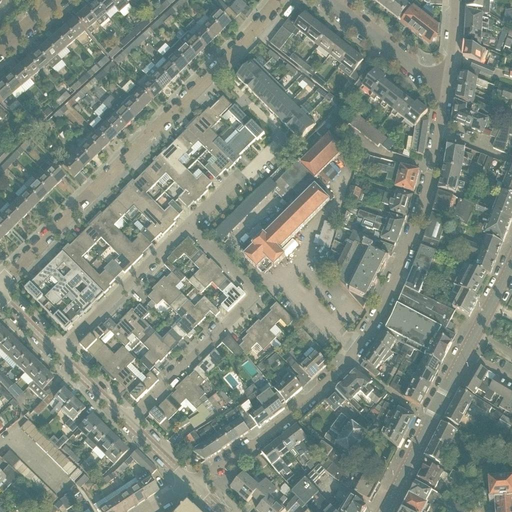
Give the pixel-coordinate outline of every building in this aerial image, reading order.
[(94,2),(93,2),(105,15),(114,8),(107,0),(96,0),(94,2)] [(107,0),(114,8),(118,12),(127,4),(123,0),(107,0)] [(180,0),(176,4),(180,8),(185,3),(186,3),(183,0),(180,0)] [(218,0),(219,0),(215,4),(220,9),(225,5),(219,0),(218,0)] [(234,0),(232,4),(227,8),(236,17),(241,13),(245,7),(237,0),(236,0),(234,0)] [(397,0),(380,0),(377,3),(388,12),(397,0)] [(397,0),(388,12),(398,20),(411,4),(413,1),(411,0),(397,0)] [(474,9),(474,12),(482,15),(482,14),(489,14),(489,2),(492,2),(492,0),(466,0),(466,8),(474,9)] [(166,1),(160,6),(164,11),(170,6),(166,1)] [(84,10),(96,23),(99,27),(108,19),(105,15),(93,2),(94,3),(85,10),(84,10)] [(180,8),(176,4),(171,9),(175,13),(180,8)] [(411,4),(398,20),(430,45),(433,41),(436,41),(436,37),(440,37),(441,25),(437,25),(411,4)] [(160,6),(152,14),(156,19),(164,11),(160,6)] [(229,24),(218,12),(212,7),(204,15),(209,21),(221,32),(228,24),(229,24)] [(236,17),(227,8),(223,13),(232,22),(236,17)] [(296,30),(292,35),(295,38),(299,33),(306,39),(317,25),(297,9),(287,22),(296,30)] [(96,23),(84,10),(84,11),(76,18),(75,18),(90,35),(93,32),(90,28),(96,23)] [(466,10),(465,20),(492,27),(493,27),(493,22),(482,19),(482,15),(474,12),(466,10)] [(163,15),(158,20),(162,24),(167,20),(163,15)] [(148,17),(143,22),(146,26),(147,27),(152,22),(152,21),(148,17)] [(64,28),(63,28),(75,41),(84,33),(73,20),(72,20),(73,21),(64,28)] [(153,25),(152,25),(156,30),(157,29),(162,24),(158,20),(153,25)] [(465,20),(465,30),(481,34),(481,29),(492,32),(492,27),(465,20)] [(209,21),(201,29),(213,40),(220,32),(221,33),(221,32),(209,21)] [(143,22),(137,27),(141,31),(141,32),(147,27),(146,26),(143,22)] [(287,22),(282,28),(292,35),(296,30),(287,22)] [(197,24),(188,33),(193,37),(204,49),(205,48),(204,48),(212,40),(213,41),(213,40),(201,29),(197,24)] [(317,48),(329,34),(317,25),(306,39),(317,48),(315,50),(317,48)] [(55,36),(54,36),(65,49),(75,41),(63,28),(64,29),(55,36)] [(282,28),(278,33),(288,40),(292,35),(282,28)] [(465,30),(464,42),(474,45),(480,47),(481,44),(489,47),(490,41),(491,41),(494,42),(494,39),(492,38),(492,36),(481,34),(465,30)] [(146,31),(141,36),(144,40),(145,40),(150,35),(146,31)] [(502,32),(498,42),(503,43),(506,34),(502,32)] [(278,33),(274,38),(283,46),(288,40),(278,33)] [(130,34),(125,39),(128,43),(134,38),(130,34)] [(328,57),(329,57),(340,43),(329,34),(317,48),(328,57),(326,59),(327,59),(328,57)] [(46,43),(57,56),(65,49),(54,36),(55,37),(46,44),(46,43)] [(141,36),(134,42),(138,46),(145,40),(144,40),(141,36)] [(193,37),(184,45),(196,57),(195,56),(203,49),(204,49),(193,37)] [(274,38),(270,43),(279,51),(283,46),(274,38)] [(125,39),(120,43),(123,48),(128,43),(125,39)] [(171,49),(176,54),(187,66),(187,65),(195,57),(195,58),(196,57),(184,45),(179,41),(171,49)] [(37,51),(48,64),(52,69),(61,62),(57,56),(46,43),(45,44),(46,44),(37,52),(37,51)] [(340,43),(329,57),(339,65),(340,66),(351,52),(340,43)] [(465,44),(463,57),(484,65),(489,53),(465,44)] [(120,51),(116,47),(107,55),(111,59),(120,51)] [(129,47),(123,52),(127,57),(133,51),(129,47)] [(171,49),(162,58),(167,62),(179,74),(178,74),(186,65),(187,66),(176,54),(171,49)] [(28,59),(27,59),(38,72),(48,64),(37,51),(36,51),(37,52),(28,59)] [(127,57),(123,52),(113,61),(117,66),(127,57)] [(340,66),(338,69),(349,77),(355,82),(361,76),(367,68),(362,64),(364,62),(351,52),(340,66)] [(104,57),(95,65),(100,69),(108,61),(104,57)] [(19,67),(18,67),(29,80),(38,72),(27,59),(28,60),(19,67)] [(297,59),(294,63),(301,69),(304,65),(297,59)] [(245,70),(237,78),(245,86),(262,68),(254,60),(249,65),(248,64),(244,68),(245,70)] [(167,62),(158,71),(170,83),(170,82),(178,74),(179,74),(167,62)] [(473,62),(470,68),(490,76),(492,70),(473,62)] [(111,63),(103,71),(107,75),(115,68),(111,63)] [(95,65),(87,73),(91,77),(100,69),(95,65)] [(154,66),(145,75),(150,79),(162,91),(161,90),(169,82),(170,83),(158,71),(154,66)] [(10,75),(9,75),(20,87),(29,80),(18,67),(19,68),(10,75)] [(262,68),(245,86),(253,94),(270,76),(262,68)] [(309,68),(306,72),(313,78),(316,74),(309,68)] [(362,87),(372,95),(373,95),(386,79),(375,70),(371,76),(366,73),(353,89),(358,93),(362,87)] [(460,73),(458,86),(475,94),(476,91),(477,87),(480,88),(487,91),(488,84),(469,77),(460,73)] [(100,74),(94,79),(98,83),(104,78),(100,74)] [(0,83),(11,95),(20,87),(9,75),(10,76),(1,83),(0,83)] [(150,79),(145,75),(137,83),(153,100),(153,99),(161,91),(162,91),(150,79)] [(84,76),(78,81),(82,85),(87,80),(84,76)] [(270,76),(253,94),(261,102),(278,84),(270,76)] [(94,79),(88,84),(92,89),(98,83),(94,79)] [(377,99),(383,104),(383,103),(396,87),(386,79),(373,95),(372,95),(370,99),(374,102),(377,99)] [(320,80),(317,84),(322,88),(326,84),(320,80)] [(78,81),(69,89),(73,93),(82,85),(78,81)] [(0,101),(2,103),(7,108),(16,101),(11,95),(0,83),(0,82),(0,83),(0,101)] [(278,84),(261,102),(269,110),(284,94),(286,92),(278,84)] [(135,86),(127,95),(142,111),(143,111),(142,110),(150,102),(150,103),(151,102),(135,86)] [(458,86),(456,99),(465,103),(473,107),(479,110),(483,112),(488,114),(489,108),(474,101),(475,94),(458,86)] [(85,87),(76,95),(80,99),(89,91),(85,87)] [(387,107),(393,112),(393,111),(394,112),(407,95),(396,87),(383,103),(383,104),(380,107),(385,110),(387,107)] [(499,88),(496,96),(497,96),(511,101),(511,92),(501,89),(499,88)] [(65,93),(60,97),(64,102),(69,97),(65,93)] [(116,102),(118,104),(134,119),(133,119),(141,111),(142,111),(127,95),(125,93),(116,102)] [(284,94),(269,110),(276,117),(291,103),(292,102),(284,94)] [(80,99),(76,95),(70,101),(74,105),(80,99)] [(398,116),(403,120),(404,120),(417,103),(407,95),(394,112),(393,111),(393,112),(391,115),(395,119),(398,116)] [(64,102),(60,97),(54,102),(59,107),(64,102)] [(87,97),(82,101),(87,107),(92,102),(87,97)] [(223,97),(219,101),(227,110),(232,105),(223,97)] [(116,101),(107,110),(108,110),(110,112),(113,116),(125,128),(125,127),(133,119),(133,120),(134,119),(118,104),(116,102),(116,101)] [(219,101),(215,105),(223,114),(227,110),(219,101)] [(291,103),(276,117),(284,125),(298,110),(291,103)] [(404,120),(403,120),(414,129),(410,154),(422,156),(428,122),(423,118),(428,112),(417,103),(404,120)] [(452,122),(465,127),(471,113),(466,111),(467,108),(455,103),(452,122)] [(210,110),(212,111),(219,118),(223,114),(215,105),(210,110)] [(64,106),(58,111),(62,116),(68,111),(64,106)] [(235,106),(228,112),(242,126),(235,132),(239,136),(249,146),(256,140),(257,142),(264,135),(252,122),(252,123),(235,106)] [(298,110),(284,125),(292,133),(308,117),(310,115),(308,114),(301,107),(298,110)] [(471,113),(465,127),(482,134),(488,120),(477,115),(479,110),(473,107),(471,113)] [(47,109),(42,113),(46,118),(51,113),(47,109)] [(107,110),(99,118),(99,119),(100,119),(101,121),(105,124),(117,136),(116,135),(124,128),(125,128),(113,116),(110,112),(108,110),(107,110)] [(62,116),(58,111),(52,116),(56,121),(62,116)] [(198,117),(192,124),(213,144),(219,138),(211,130),(221,120),(219,118),(212,111),(208,115),(206,113),(200,119),(198,117)] [(336,111),(327,119),(341,133),(349,125),(342,117),(336,111)] [(46,118),(42,113),(36,119),(40,123),(46,118)] [(356,116),(349,125),(357,131),(364,122),(356,116)] [(308,117),(292,133),(300,141),(316,125),(308,117)] [(24,125),(30,132),(37,125),(31,119),(24,125)] [(93,129),(96,133),(108,145),(109,144),(108,144),(116,136),(117,136),(101,121),(93,129)] [(47,123),(41,128),(45,132),(51,128),(47,123)] [(496,123),(490,136),(496,139),(502,126),(496,123)] [(183,139),(179,143),(191,155),(193,153),(190,150),(198,142),(207,151),(213,144),(192,124),(186,130),(187,132),(182,137),(183,139)] [(367,124),(360,133),(367,139),(374,130),(367,124)] [(345,149),(337,140),(342,135),(333,126),(325,135),(327,137),(302,161),(300,159),(280,179),(289,188),(286,190),(290,194),(292,191),(301,200),(264,236),(263,235),(254,244),(250,239),(240,249),(246,254),(244,257),(257,270),(261,266),(267,273),(273,267),(274,268),(285,257),(280,251),(330,201),(315,186),(310,191),(306,187),(314,179),(315,180),(345,149)] [(511,136),(511,127),(502,126),(496,139),(494,143),(495,143),(506,145),(507,145),(509,136),(511,136)] [(45,132),(41,128),(35,133),(39,138),(45,132)] [(377,132),(370,141),(378,148),(380,145),(385,139),(377,132)] [(96,133),(88,141),(100,153),(99,152),(107,144),(108,145),(96,133)] [(219,138),(213,144),(227,158),(234,165),(241,158),(239,156),(249,146),(239,136),(227,147),(219,138)] [(388,141),(382,148),(388,152),(395,143),(390,139),(388,141)] [(88,141),(79,150),(91,162),(91,161),(99,153),(100,153),(88,141)] [(24,143),(20,148),(22,151),(23,151),(24,152),(28,147),(27,147),(24,143)] [(166,149),(160,156),(180,177),(187,170),(178,162),(186,155),(188,157),(191,155),(179,143),(175,147),(174,145),(168,151),(166,149)] [(503,154),(506,145),(495,143),(493,149),(503,154)] [(227,158),(213,144),(207,151),(217,161),(211,166),(209,164),(204,168),(214,178),(218,174),(220,176),(226,170),(227,172),(234,165),(227,158)] [(448,144),(446,156),(463,159),(472,162),(473,157),(464,154),(465,149),(465,148),(461,148),(461,147),(456,145),(448,144)] [(20,148),(14,153),(17,156),(18,157),(24,152),(23,151),(22,151),(20,148)] [(4,149),(0,153),(0,155),(4,159),(9,154),(4,149)] [(79,150),(71,158),(83,170),(82,169),(90,161),(91,162),(79,150)] [(67,161),(62,167),(67,172),(74,179),(74,178),(82,170),(83,170),(71,158),(66,154),(63,157),(67,161)] [(361,154),(358,165),(366,168),(370,157),(361,154)] [(481,155),(477,164),(481,166),(482,166),(486,157),(484,156),(481,155)] [(151,171),(147,175),(156,184),(166,174),(174,183),(180,177),(160,156),(153,162),(155,164),(149,169),(151,171)] [(461,170),(461,171),(462,171),(463,165),(470,167),(470,166),(472,162),(463,159),(446,156),(444,166),(450,168),(461,170)] [(488,158),(483,170),(488,172),(493,160),(488,158)] [(8,160),(3,165),(7,169),(11,164),(8,160)] [(54,165),(45,173),(57,185),(56,184),(64,176),(65,177),(65,176),(54,165)] [(376,171),(388,175),(416,182),(419,172),(395,165),(394,169),(378,165),(376,171)] [(458,182),(461,170),(450,168),(444,166),(443,174),(442,178),(442,179),(458,182)] [(499,176),(511,181),(511,167),(509,172),(501,170),(499,176)] [(469,169),(467,173),(470,175),(475,177),(479,179),(483,170),(478,169),(477,173),(469,169)] [(187,170),(180,177),(201,197),(207,191),(206,189),(212,184),(203,175),(197,180),(187,170)] [(483,170),(479,179),(484,181),(487,174),(487,172),(483,170)] [(45,173),(36,182),(48,194),(48,193),(56,185),(57,185),(45,173)] [(134,182),(127,188),(148,209),(155,202),(146,194),(156,184),(147,175),(143,179),(141,177),(135,183),(134,182)] [(416,182),(388,175),(386,180),(397,183),(395,188),(413,193),(416,182)] [(501,192),(511,196),(511,181),(499,176),(498,178),(496,182),(504,185),(501,192)] [(201,197),(180,177),(174,183),(184,193),(178,199),(187,208),(193,202),(195,204),(201,197)] [(269,178),(211,233),(220,242),(278,188),(269,178)] [(441,182),(439,190),(448,192),(455,194),(457,188),(463,189),(463,190),(467,191),(470,185),(458,182),(442,179),(441,182)] [(36,182),(28,190),(39,202),(40,202),(39,201),(47,193),(48,194),(36,182)] [(350,187),(346,198),(347,199),(359,203),(362,204),(367,193),(366,192),(365,192),(363,191),(351,187),(350,187)] [(119,203),(115,207),(124,216),(134,207),(142,215),(148,209),(127,188),(121,194),(123,196),(117,202),(119,203)] [(28,190),(19,199),(31,210),(39,202),(28,190)] [(385,194),(383,199),(409,207),(412,197),(397,192),(395,197),(385,194)] [(483,214),(490,217),(492,213),(511,221),(511,219),(511,196),(501,192),(494,209),(486,206),(483,214)] [(435,205),(433,212),(442,215),(447,216),(452,220),(459,201),(447,197),(438,193),(435,205)] [(19,199),(11,207),(22,219),(23,219),(22,218),(30,210),(31,211),(31,210),(19,199)] [(409,207),(383,199),(381,204),(392,208),(391,212),(406,217),(409,207)] [(148,209),(169,230),(175,223),(174,222),(179,216),(178,214),(182,210),(173,201),(168,205),(170,207),(164,212),(155,202),(148,209)] [(459,201),(452,220),(467,227),(475,207),(459,201)] [(475,211),(483,214),(486,206),(479,203),(475,211)] [(11,207),(2,215),(14,227),(14,226),(22,219),(11,207)] [(101,214),(95,220),(116,241),(122,235),(119,231),(123,227),(123,221),(121,219),(124,216),(115,207),(111,211),(109,210),(103,215),(101,214)] [(140,233),(149,242),(153,238),(155,240),(161,234),(163,236),(169,230),(148,209),(142,215),(152,225),(146,231),(144,229),(140,233)] [(359,211),(357,217),(364,220),(375,223),(377,218),(359,211)] [(340,223),(346,226),(350,214),(344,212),(340,223)] [(0,213),(0,230),(5,236),(6,236),(5,235),(13,227),(14,228),(14,227),(2,215),(0,213)] [(487,225),(484,234),(484,235),(494,239),(503,242),(511,221),(492,213),(490,217),(488,223),(487,225)] [(432,214),(427,229),(442,234),(447,219),(432,214)] [(377,218),(375,223),(400,233),(404,221),(389,216),(387,222),(377,218)] [(86,235),(82,239),(91,249),(101,239),(110,247),(116,241),(95,220),(89,226),(91,228),(85,234),(86,235)] [(400,233),(375,223),(364,220),(361,227),(373,231),(373,230),(383,233),(381,239),(396,245),(400,233)] [(325,222),(318,245),(329,249),(336,226),(325,222)] [(258,226),(248,237),(250,239),(254,244),(263,235),(265,233),(258,226)] [(442,234),(427,229),(422,245),(437,250),(442,234)] [(354,232),(332,274),(349,293),(357,302),(363,310),(395,248),(385,244),(354,232)] [(116,241),(137,262),(143,255),(141,254),(147,248),(145,246),(149,242),(140,233),(136,237),(138,239),(132,245),(122,235),(116,241)] [(467,242),(464,248),(496,260),(502,244),(485,237),(481,250),(478,249),(479,246),(467,242)] [(167,260),(168,261),(173,266),(184,255),(190,261),(199,252),(193,246),(195,244),(188,238),(171,255),(172,256),(167,260)] [(63,252),(83,273),(90,267),(82,258),(91,249),(82,239),(78,243),(77,242),(71,247),(69,246),(63,252)] [(112,261),(108,265),(117,274),(121,270),(122,272),(123,272),(125,274),(130,268),(137,262),(116,241),(110,247),(120,257),(114,263),(112,261)] [(421,247),(417,258),(438,266),(442,255),(421,247)] [(464,248),(462,253),(474,257),(476,254),(479,256),(474,270),(487,275),(490,276),(496,260),(464,248)] [(64,279),(71,285),(83,273),(63,252),(56,259),(58,261),(52,267),(57,272),(64,265),(71,272),(64,279)] [(203,256),(199,252),(190,261),(194,265),(200,271),(189,282),(195,288),(217,266),(211,260),(209,262),(203,256)] [(417,258),(413,268),(427,274),(433,276),(438,266),(417,258)] [(165,277),(158,284),(176,301),(179,304),(185,298),(175,288),(185,278),(173,266),(168,261),(164,266),(172,273),(166,279),(165,277)] [(52,291),(58,298),(71,285),(64,279),(57,272),(52,267),(50,265),(43,272),(45,274),(40,279),(44,284),(51,277),(59,285),(52,291)] [(90,267),(83,273),(104,294),(111,288),(109,286),(115,280),(113,278),(117,274),(108,265),(104,270),(105,271),(100,277),(90,267)] [(223,273),(217,266),(195,288),(201,294),(212,283),(218,289),(222,293),(231,284),(227,280),(221,274),(223,273)] [(459,275),(454,285),(456,286),(476,297),(487,275),(474,270),(469,268),(463,266),(461,271),(460,272),(466,275),(465,277),(459,275)] [(413,268),(404,288),(419,295),(427,274),(413,268)] [(83,273),(71,285),(75,290),(82,283),(88,289),(81,295),(84,299),(89,293),(97,301),(104,294),(83,273)] [(25,290),(45,311),(58,298),(52,291),(44,299),(37,292),(44,284),(40,279),(34,285),(32,283),(25,290)] [(163,301),(172,310),(179,304),(176,301),(158,284),(152,290),(154,292),(148,297),(157,307),(163,301)] [(237,290),(231,284),(222,293),(228,299),(221,306),(227,312),(245,295),(239,288),(237,290)] [(71,285),(58,298),(62,302),(69,295),(75,301),(68,308),(71,311),(77,306),(85,314),(92,306),(84,299),(81,295),(75,290),(71,285)] [(459,295),(452,308),(460,313),(466,315),(469,317),(479,298),(476,297),(456,286),(452,292),(459,295)] [(426,357),(441,365),(456,336),(445,330),(454,313),(419,295),(404,288),(397,305),(386,329),(382,334),(396,341),(404,346),(409,348),(414,351),(426,357)] [(179,304),(199,324),(205,318),(203,316),(209,311),(215,317),(220,313),(215,308),(211,304),(204,297),(194,307),(185,298),(179,304)] [(58,298),(45,311),(66,332),(73,325),(66,317),(71,311),(68,308),(61,315),(55,310),(62,302),(58,298)] [(272,312),(266,317),(275,326),(280,321),(287,327),(294,321),(276,303),(270,310),(272,312)] [(181,339),(185,335),(189,339),(196,333),(193,330),(199,324),(179,304),(172,310),(182,320),(172,330),(181,339)] [(132,310),(126,316),(143,334),(146,336),(153,330),(143,320),(149,315),(140,306),(134,311),(132,310)] [(117,331),(113,335),(118,340),(120,342),(121,343),(125,348),(127,346),(130,343),(125,339),(130,333),(137,340),(140,343),(146,336),(143,334),(126,316),(120,322),(121,324),(118,328),(116,330),(117,331)] [(259,321),(252,327),(265,340),(270,345),(274,340),(276,339),(275,338),(279,334),(280,333),(281,332),(275,326),(266,317),(260,323),(259,321)] [(244,343),(239,347),(246,356),(252,351),(251,350),(257,344),(262,350),(263,351),(270,345),(252,327),(246,333),(248,335),(242,341),(244,343)] [(0,329),(0,347),(10,337),(9,337),(1,329),(2,329),(2,328),(0,329)] [(94,356),(96,355),(105,346),(99,340),(104,335),(97,328),(80,346),(86,352),(88,351),(94,356)] [(297,333),(295,334),(307,347),(311,348),(312,349),(315,352),(307,360),(320,373),(328,365),(322,359),(321,358),(325,353),(318,346),(313,340),(301,328),(298,331),(297,333)] [(167,357),(173,350),(176,347),(175,345),(181,339),(172,330),(162,340),(153,330),(146,336),(150,340),(167,357)] [(391,350),(396,341),(382,334),(376,344),(390,351),(391,350)] [(233,354),(239,347),(229,335),(222,343),(233,354)] [(146,336),(140,343),(150,352),(140,362),(142,365),(146,369),(150,372),(149,371),(159,361),(160,363),(167,357),(150,340),(146,336)] [(0,347),(0,350),(7,357),(19,345),(18,345),(18,346),(10,338),(10,337),(0,347)] [(281,347),(274,340),(270,345),(277,352),(281,347)] [(251,350),(252,351),(256,355),(262,350),(257,344),(251,350)] [(390,351),(376,344),(370,353),(382,362),(384,363),(394,355),(390,351)] [(7,357),(16,366),(27,354),(27,353),(27,354),(19,346),(19,345),(7,357)] [(102,368),(108,374),(129,354),(129,353),(124,349),(123,347),(114,356),(105,346),(96,355),(100,359),(98,361),(104,366),(102,368)] [(409,348),(405,355),(410,357),(414,351),(409,348)] [(225,361),(215,350),(211,354),(220,365),(225,361)] [(370,353),(363,362),(368,366),(366,368),(365,370),(376,378),(379,374),(380,374),(376,371),(376,370),(381,363),(382,362),(370,353)] [(418,353),(412,365),(420,369),(435,377),(441,365),(426,357),(418,353)] [(16,366),(24,374),(36,362),(35,362),(27,354),(28,354),(27,354),(16,366)] [(124,383),(128,387),(137,378),(127,368),(135,360),(129,354),(108,374),(115,381),(116,379),(122,385),(124,383)] [(220,365),(211,354),(206,358),(215,369),(220,365)] [(394,363),(399,365),(403,359),(398,356),(394,363)] [(266,364),(270,369),(279,361),(275,357),(266,364)] [(215,369),(206,358),(202,363),(210,373),(215,369)] [(320,373),(307,360),(299,368),(290,358),(286,362),(300,377),(304,373),(311,380),(320,373)] [(24,374),(33,383),(45,370),(44,370),(44,371),(36,363),(36,362),(24,374)] [(206,377),(210,373),(202,363),(198,367),(206,377)] [(257,367),(260,371),(266,367),(263,363),(257,367)] [(474,364),(468,376),(485,386),(489,380),(492,374),(488,372),(474,364)] [(402,365),(398,372),(403,374),(407,367),(402,365)] [(188,377),(181,383),(199,401),(204,396),(205,394),(199,388),(205,382),(207,379),(206,377),(205,376),(198,367),(194,371),(195,373),(190,379),(188,377)] [(388,374),(393,376),(396,370),(392,367),(388,374)] [(420,369),(414,380),(429,388),(435,377),(420,369)] [(30,385),(28,388),(37,396),(41,400),(46,395),(48,393),(55,386),(50,382),(53,379),(52,379),(44,371),(45,371),(45,370),(33,383),(30,385)] [(356,371),(349,377),(356,384),(358,384),(369,395),(373,392),(369,387),(372,383),(356,371)] [(137,378),(128,387),(126,389),(132,395),(130,396),(137,403),(159,381),(150,373),(146,377),(148,379),(143,384),(137,378)] [(293,374),(283,383),(294,396),(302,389),(294,381),(297,379),(293,374)] [(485,386),(482,392),(486,395),(484,398),(490,402),(495,394),(499,396),(507,383),(496,376),(492,374),(489,380),(485,386)] [(275,375),(272,378),(279,386),(274,391),(285,404),(294,396),(283,383),(275,375)] [(14,384),(5,376),(0,380),(0,381),(7,390),(10,387),(11,387),(14,384)] [(478,390),(482,392),(485,386),(468,376),(461,387),(475,395),(478,390)] [(349,377),(342,384),(349,391),(350,391),(356,396),(360,393),(366,399),(367,398),(372,402),(378,394),(374,391),(373,392),(369,395),(358,384),(356,384),(349,377)] [(390,388),(404,399),(419,407),(429,388),(414,380),(408,392),(397,386),(400,379),(395,377),(392,383),(390,388)] [(15,383),(14,384),(11,387),(15,392),(20,388),(15,383)] [(171,397),(167,401),(178,412),(182,408),(180,406),(186,400),(196,411),(202,405),(203,405),(199,401),(181,383),(175,389),(177,391),(171,397)] [(499,407),(505,411),(511,398),(511,385),(507,383),(499,396),(504,399),(499,407)] [(342,384),(336,390),(346,401),(360,414),(363,411),(352,400),(356,396),(350,391),(349,391),(342,384)] [(254,385),(248,389),(249,390),(262,407),(271,419),(284,409),(282,407),(282,406),(285,404),(279,397),(274,391),(272,388),(262,396),(254,385)] [(49,395),(42,402),(47,407),(48,405),(53,410),(52,411),(57,415),(61,411),(63,409),(73,398),(72,399),(64,390),(63,389),(61,392),(56,388),(49,395)] [(240,407),(233,412),(249,432),(257,426),(259,429),(271,419),(262,407),(249,390),(244,393),(249,402),(241,408),(240,407)] [(336,390),(324,401),(328,406),(330,408),(331,409),(334,412),(346,401),(336,390)] [(460,390),(452,404),(465,412),(465,413),(471,403),(488,414),(492,409),(473,398),(460,390)] [(378,394),(372,402),(377,405),(383,398),(378,394)] [(204,396),(199,401),(203,405),(208,401),(204,396)] [(73,398),(63,409),(61,411),(69,420),(64,425),(72,433),(88,416),(83,411),(85,410),(84,409),(84,410),(73,399),(73,398)] [(178,412),(167,401),(157,411),(156,409),(149,416),(167,433),(173,426),(168,421),(178,412)] [(381,412),(379,415),(408,429),(413,418),(385,404),(383,408),(381,412)] [(465,412),(452,404),(444,419),(458,426),(465,413),(465,412)] [(202,405),(196,411),(199,414),(205,420),(211,415),(202,405)] [(196,411),(188,418),(191,421),(199,414),(196,411)] [(496,427),(508,434),(511,426),(511,421),(495,411),(492,416),(499,421),(496,427)] [(233,412),(225,417),(227,421),(239,438),(249,432),(233,412)] [(331,429),(340,435),(337,439),(329,433),(324,438),(334,446),(336,443),(351,455),(367,434),(342,415),(331,429)] [(384,429),(384,431),(402,440),(408,429),(379,415),(376,420),(386,425),(384,429)] [(81,433),(87,439),(100,425),(99,425),(91,417),(92,417),(91,416),(73,435),(75,437),(78,435),(78,436),(81,433)] [(20,428),(24,432),(32,424),(28,421),(20,428)] [(227,421),(219,427),(223,432),(231,444),(239,438),(227,421)] [(442,423),(433,441),(447,448),(446,450),(447,451),(456,431),(442,423)] [(24,432),(28,436),(35,428),(32,424),(24,432)] [(93,450),(96,447),(109,434),(109,433),(108,434),(100,426),(101,425),(100,425),(87,439),(84,442),(93,450)] [(218,425),(213,428),(218,435),(214,438),(222,450),(231,444),(223,432),(219,427),(218,425)] [(297,426),(288,433),(304,454),(309,451),(302,442),(307,439),(297,426)] [(461,427),(458,430),(466,437),(471,432),(461,427)] [(28,436),(31,440),(39,432),(35,428),(28,436)] [(402,440),(384,431),(381,436),(397,450),(402,440)] [(31,440),(35,443),(43,436),(39,432),(31,440)] [(194,432),(190,435),(198,448),(194,451),(194,454),(205,461),(211,457),(213,456),(207,448),(205,444),(203,445),(194,432)] [(288,433),(279,440),(289,453),(294,459),(299,456),(300,458),(304,454),(288,433)] [(96,447),(105,456),(118,442),(117,443),(109,434),(96,447)] [(204,434),(200,437),(205,444),(207,448),(213,456),(222,450),(214,438),(209,441),(204,434)] [(35,443),(39,447),(47,439),(43,436),(35,443)] [(53,437),(49,441),(56,448),(57,449),(58,450),(67,440),(63,436),(58,442),(56,440),(53,437)] [(39,447),(43,451),(51,443),(47,439),(39,447)] [(279,440),(271,447),(287,468),(292,464),(285,456),(289,453),(279,440)] [(447,448),(433,441),(425,456),(440,464),(447,451),(446,450),(447,448)] [(118,442),(105,456),(113,465),(127,451),(126,451),(118,443),(118,442)] [(43,451),(47,455),(54,447),(51,443),(43,451)] [(317,450),(327,458),(333,451),(322,443),(317,450)] [(65,446),(61,450),(69,457),(72,454),(65,446)] [(47,455),(50,459),(58,451),(54,447),(47,455)] [(271,447),(262,454),(268,461),(279,474),(283,471),(287,476),(291,472),(287,468),(271,447)] [(131,455),(130,457),(150,477),(157,470),(136,450),(131,455)] [(50,459),(54,462),(62,454),(58,451),(50,459)] [(309,451),(304,454),(309,461),(313,457),(309,451)] [(327,458),(327,459),(328,460),(339,470),(346,477),(353,482),(374,493),(379,485),(371,479),(365,475),(333,451),(327,458)] [(2,459),(6,463),(13,456),(9,452),(2,459)] [(54,462),(58,466),(66,458),(62,454),(54,462)] [(72,454),(69,457),(76,464),(79,460),(72,454)] [(6,463),(9,466),(10,467),(17,459),(13,456),(6,463)] [(259,456),(254,461),(262,470),(267,465),(259,456)] [(480,456),(475,465),(480,468),(485,458),(480,456)] [(58,466),(62,470),(70,462),(66,458),(58,466)] [(17,459),(10,467),(14,471),(22,463),(17,459)] [(328,460),(322,468),(348,490),(353,482),(346,477),(339,470),(328,460)] [(62,470),(66,474),(73,466),(70,462),(62,470)] [(22,463),(14,471),(18,475),(26,467),(22,463)] [(83,464),(79,467),(86,475),(90,471),(83,464)] [(127,468),(123,464),(117,470),(121,473),(127,468)] [(426,464),(416,483),(433,492),(439,481),(444,484),(448,476),(426,464)] [(0,473),(0,490),(3,493),(11,484),(13,486),(21,478),(18,475),(14,471),(10,467),(9,466),(1,474),(0,473)] [(66,474),(70,477),(77,469),(73,466),(66,474)] [(325,472),(318,466),(305,479),(311,486),(325,472)] [(18,475),(21,478),(22,479),(30,471),(26,467),(18,475)] [(77,469),(70,477),(69,478),(73,482),(82,474),(77,469)] [(30,471),(22,479),(26,483),(34,475),(30,471)] [(90,471),(86,475),(91,479),(95,476),(90,471)] [(452,471),(449,478),(459,484),(463,477),(452,471)] [(143,472),(134,478),(138,484),(147,499),(158,492),(148,478),(148,477),(147,478),(143,472)] [(112,473),(105,477),(108,482),(109,483),(115,478),(112,474),(112,473)] [(230,489),(239,496),(251,482),(243,474),(230,489)] [(34,475),(26,483),(30,487),(38,479),(34,475)] [(83,476),(75,484),(80,489),(88,481),(83,476)] [(294,476),(286,482),(292,488),(298,482),(294,476)] [(105,477),(98,482),(98,483),(101,487),(101,488),(109,483),(108,482),(105,477)] [(38,479),(30,487),(34,491),(42,483),(38,479)] [(299,501),(309,510),(310,511),(335,511),(311,486),(305,479),(292,493),(295,497),(299,501)] [(251,482),(239,496),(247,503),(252,498),(257,502),(260,498),(271,486),(265,480),(258,488),(251,482)] [(511,511),(511,480),(489,482),(490,501),(495,501),(495,511),(511,511)] [(374,493),(353,482),(348,490),(348,491),(369,503),(374,493)] [(42,483),(34,491),(38,495),(46,487),(42,483)] [(416,483),(410,494),(419,499),(431,506),(434,500),(435,500),(439,502),(442,497),(433,492),(416,483)] [(138,484),(128,491),(137,505),(147,499),(138,484)] [(68,494),(64,497),(64,498),(71,507),(76,504),(72,499),(72,498),(71,498),(79,493),(77,491),(73,486),(71,489),(67,493),(68,494)] [(261,505),(256,511),(257,511),(270,511),(277,504),(270,498),(276,491),(272,487),(271,486),(260,498),(257,502),(261,505)] [(46,487),(38,495),(42,498),(50,491),(46,487)] [(50,491),(42,498),(46,502),(54,495),(50,491)] [(128,491),(118,497),(127,511),(137,505),(128,491)] [(339,492),(335,499),(342,503),(341,504),(337,511),(364,511),(367,508),(366,508),(358,503),(339,492)] [(54,495),(46,502),(50,506),(58,498),(54,495)] [(427,511),(430,507),(418,500),(409,496),(406,503),(403,508),(410,511),(427,511)] [(118,497),(108,504),(113,511),(127,511),(118,497)] [(277,504),(270,511),(284,511),(285,511),(288,511),(299,501),(295,497),(287,506),(288,507),(285,511),(281,507),(287,500),(283,497),(277,504)] [(58,502),(54,506),(58,510),(62,506),(66,511),(71,507),(64,498),(58,502)] [(442,504),(442,505),(447,508),(448,507),(457,511),(464,511),(466,509),(445,499),(442,504)]
